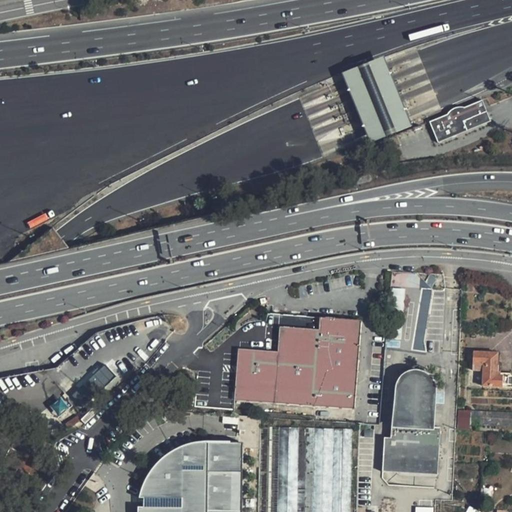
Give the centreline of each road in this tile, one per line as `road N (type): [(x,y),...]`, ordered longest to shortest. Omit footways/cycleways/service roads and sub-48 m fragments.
road 1 (motorway): [(0,286),(130,197),(511,48)]
road 2 (motorway): [(0,148),(511,0)]
road 3 (primary): [(0,313),(367,235),(511,240)]
road 4 (motorway): [(364,0),(0,55)]
road 5 (residential): [(212,291),(408,256),(511,265)]
road 6 (primary): [(511,177),(442,181),(307,208),(235,233)]
road 7 (unclassified): [(45,511),(202,326),(212,291)]
road 8 (primary): [(511,214),(428,206),(235,233)]
road 9 (primary): [(235,233),(0,282)]
road 10 (residential): [(0,349),(212,291)]
